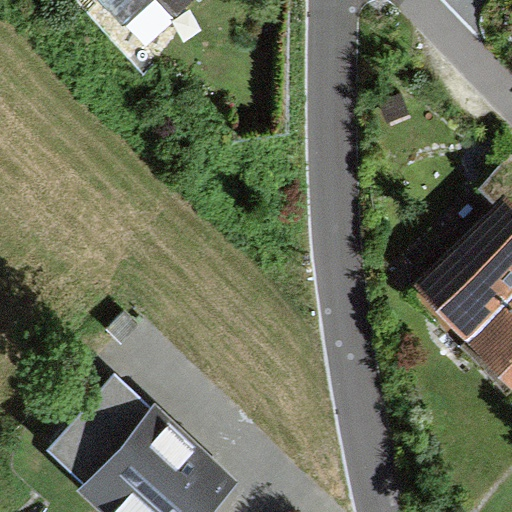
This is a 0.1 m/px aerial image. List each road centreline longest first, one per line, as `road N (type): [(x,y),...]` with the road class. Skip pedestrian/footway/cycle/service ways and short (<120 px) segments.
road 1 (unclassified): [(382,511),(355,412),(326,147),(329,0)]
road 2 (residential): [(511,102),(415,0)]
